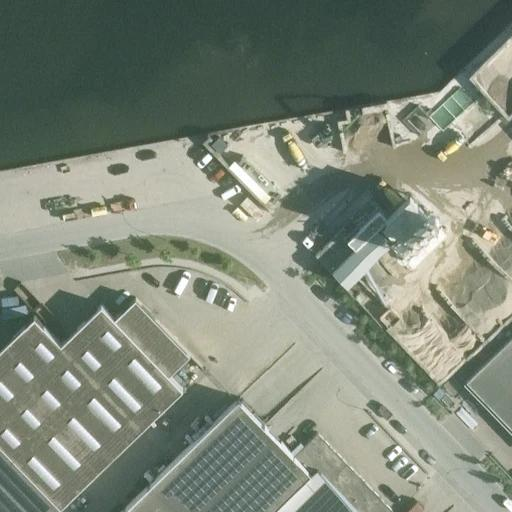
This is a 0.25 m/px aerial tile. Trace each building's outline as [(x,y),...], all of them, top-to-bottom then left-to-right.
[(400,228),(403,232),(426,210),(410,193),(387,215),(380,208),(352,234),(344,226),(315,254),(332,272),(361,244),(360,243),(388,216),(389,218),(382,224),(393,235),(400,228)] [(0,443),(61,506),(183,388),(170,374),(190,354),(135,297),(115,317),(101,303),(61,342),(34,315),(0,347),(0,443)] [(511,427),(511,335),(466,380),(511,427)] [(219,346),(207,365),(214,370),(227,351),(219,346)] [(445,393),(440,387),(433,394),(438,400),(445,393)] [(271,511),(335,450),(317,432),(294,455),(239,398),(147,486),(120,511),(271,511)] [(394,511),(335,450),(271,511),(394,511)]
